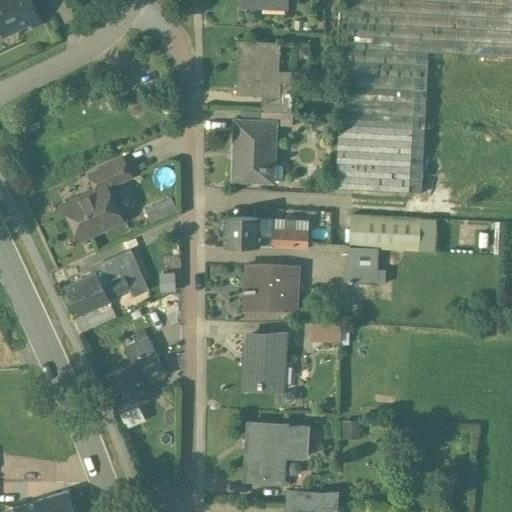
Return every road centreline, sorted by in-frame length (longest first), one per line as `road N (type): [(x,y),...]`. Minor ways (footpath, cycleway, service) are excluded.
road 1 (residential): [(142,1),(181,42),(191,78),(191,511)]
road 2 (primary): [(119,511),(0,245)]
road 3 (unclassified): [(0,92),(105,42),(142,1)]
